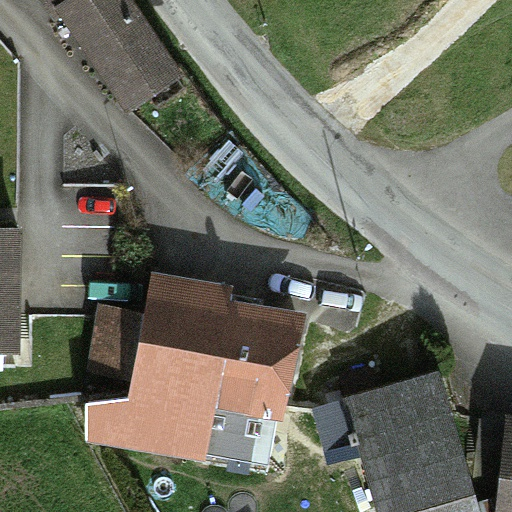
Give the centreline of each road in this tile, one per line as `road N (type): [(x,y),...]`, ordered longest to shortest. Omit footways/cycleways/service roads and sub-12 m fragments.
road 1 (residential): [(0,22),(144,182),(242,258),(353,292),(400,291),(441,273)]
road 2 (secondary): [(176,0),(282,131),(441,273)]
